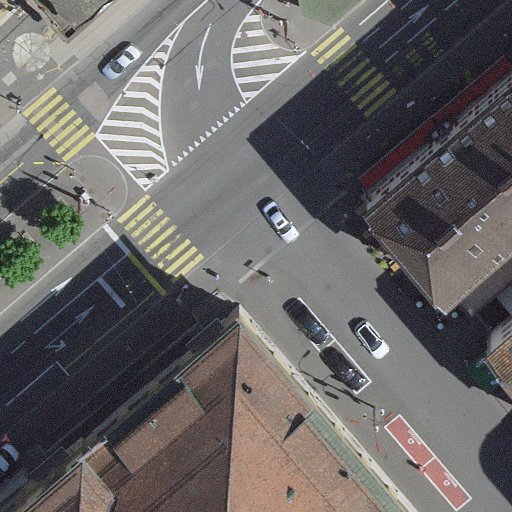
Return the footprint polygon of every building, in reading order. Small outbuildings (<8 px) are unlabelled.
[(302,0),(304,7),(331,13),(347,0),(302,0)] [(511,42),(367,168),(448,261),(511,205),(511,42)] [(511,205),(448,261),(497,318),(511,304),(511,205)] [(414,511),(230,301),(0,500),(0,511),(414,511)] [(511,304),(497,318),(511,335),(511,304)]
